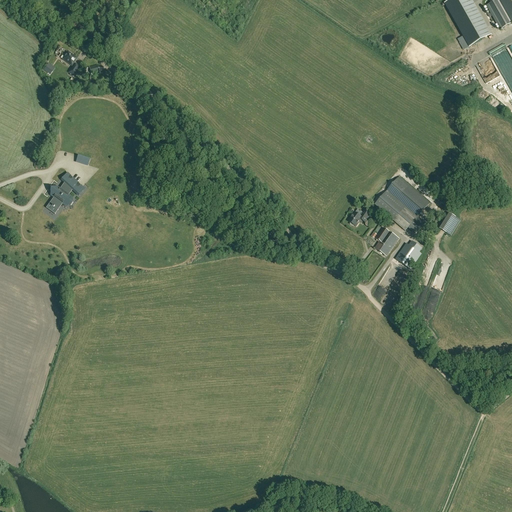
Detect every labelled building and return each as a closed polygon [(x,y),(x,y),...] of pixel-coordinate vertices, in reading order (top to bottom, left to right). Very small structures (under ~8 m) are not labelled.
[(490,35),(470,0),(447,0),(442,3),(467,48),(490,35)] [(511,0),(497,0),(487,6),(500,30),(511,23),(511,0)] [(77,58),(68,52),(66,54),(65,54),(64,55),(64,56),(65,57),(63,59),(72,66),(77,58)] [(69,72),(74,76),(80,67),(76,64),(69,72)] [(92,75),(100,73),(98,65),(90,67),(92,75)] [(52,72),(46,67),(43,70),(50,75),(52,72)] [(55,198),(50,205),(52,206),(52,207),(53,208),(54,207),(55,208),(55,209),(55,208),(57,209),(61,203),(63,204),(64,205),(66,206),(67,206),(68,203),(70,201),(72,198),(72,199),(72,198),(70,197),(68,195),(67,194),(71,189),(76,193),(82,187),(80,186),(80,185),(80,186),(79,184),(78,184),(72,179),(73,178),(72,178),(71,177),(68,175),(63,181),(66,184),(61,190),(60,189),(59,188),(57,190),(54,188),(53,188),(54,188),(53,189),(52,191),(51,191),(52,191),(51,192),(54,195),(53,197),(54,197),(55,198)] [(430,204),(410,186),(399,177),(375,205),(406,232),(408,228),(415,234),(426,223),(418,217),(430,204)] [(355,213),(349,221),(356,227),(361,220),(365,222),(371,215),(365,211),(363,213),(358,209),(355,213)] [(387,257),(399,239),(382,227),(375,238),(380,242),(375,249),(387,257)] [(421,255),(407,244),(396,259),(410,270),(421,255)] [(492,387),(501,380),(495,374),(487,381),(492,387)]
